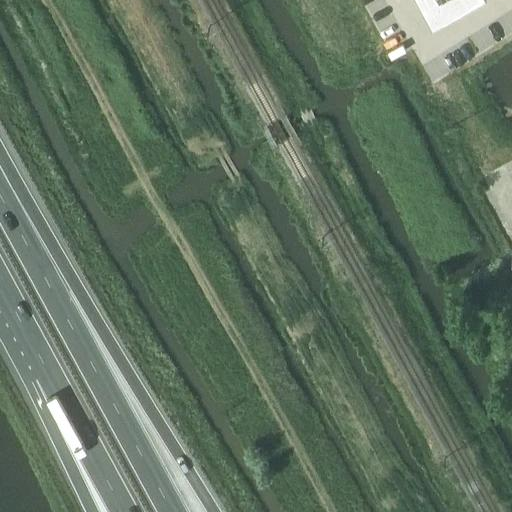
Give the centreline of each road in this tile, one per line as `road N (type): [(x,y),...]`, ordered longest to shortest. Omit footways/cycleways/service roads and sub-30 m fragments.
road 1 (track): [(329,511),(36,0)]
road 2 (trunk): [(211,511),(0,154)]
road 3 (trunk): [(173,511),(0,194)]
road 4 (trunk): [(33,345),(122,511)]
road 5 (trunk): [(33,345),(31,386),(92,511)]
